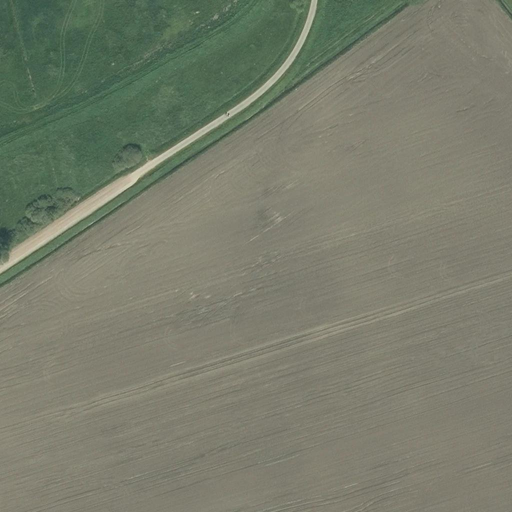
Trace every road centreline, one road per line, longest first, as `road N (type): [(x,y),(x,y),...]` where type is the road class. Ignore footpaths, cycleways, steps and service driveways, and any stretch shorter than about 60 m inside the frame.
road 1 (unclassified): [(315,0),(294,53),(262,91),(140,173)]
road 2 (track): [(140,173),(0,264)]
